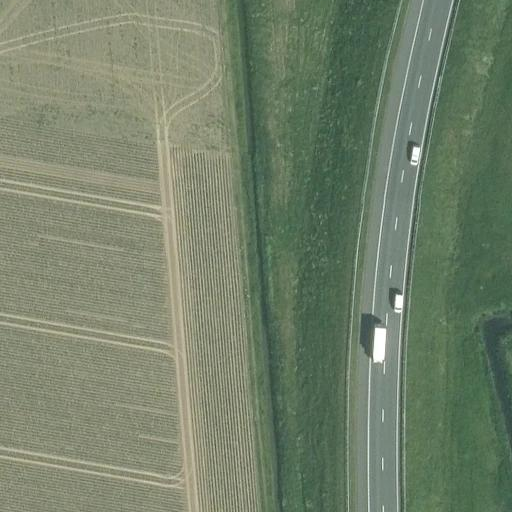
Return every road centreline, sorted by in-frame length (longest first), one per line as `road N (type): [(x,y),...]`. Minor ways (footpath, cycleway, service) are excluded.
road 1 (motorway): [(439,0),(395,229),(383,511)]
road 2 (track): [(264,511),(222,0)]
road 3 (track): [(299,511),(283,279)]
